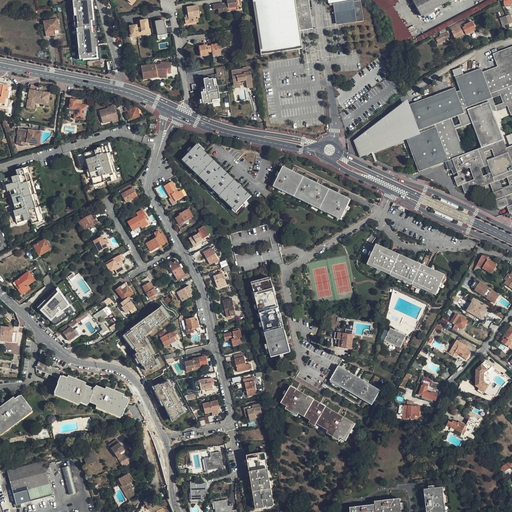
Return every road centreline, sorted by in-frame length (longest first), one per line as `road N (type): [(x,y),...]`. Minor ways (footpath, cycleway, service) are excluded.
road 1 (residential): [(180,246),(201,287),(232,420),(165,440)]
road 2 (residential): [(304,366),(285,275),(386,203)]
road 3 (unknown): [(337,148),(427,80),(511,40)]
road 4 (tertiary): [(511,230),(337,148)]
road 5 (residential): [(42,334),(73,360),(129,374),(165,440)]
road 6 (tertiary): [(165,108),(119,90),(0,66)]
road 7 (residential): [(2,169),(108,133),(161,145)]
road 8 (tertiary): [(320,149),(222,132),(182,116)]
road 9 (tertiary): [(391,191),(511,250)]
